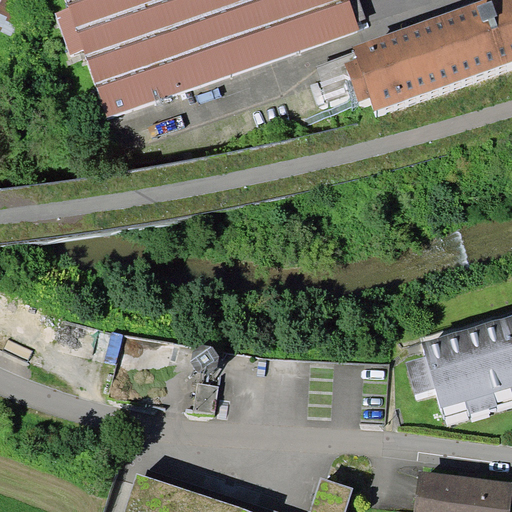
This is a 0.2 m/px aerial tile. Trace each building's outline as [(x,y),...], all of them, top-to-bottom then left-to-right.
[(65,0),(68,7),(56,13),(71,54),(82,49),(107,117),(359,30),(349,0),(65,0)] [(511,19),(506,3),(358,55),(362,67),(350,71),(363,108),(373,104),(378,117),(511,70),(511,19)] [(511,315),(421,343),(425,357),(405,363),(415,396),(435,390),(443,417),(469,409),(470,414),(497,406),(497,404),(511,399),(511,315)] [(510,511),(511,500),(511,482),(420,471),(414,511),(510,511)] [(252,511),(137,472),(124,511),(252,511)] [(345,511),(354,488),(321,477),(309,511),(345,511)]
